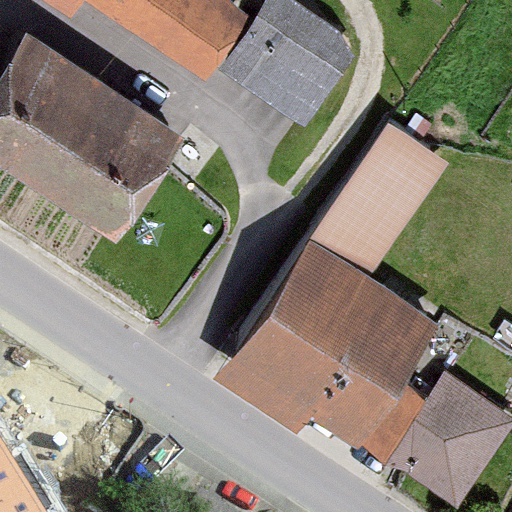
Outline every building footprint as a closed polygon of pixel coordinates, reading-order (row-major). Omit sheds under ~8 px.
[(39,0),(52,9),(57,0),(75,0),(191,75),(231,14),(208,0),(39,0)] [(301,123),(354,39),(290,0),(251,0),(210,67),(301,123)] [(0,22),(0,169),(97,230),(166,122),(3,18),(0,22)] [(443,166),(377,116),(200,365),(335,454),(352,428),(394,364),(429,311),(364,269),(443,166)] [(417,384),(394,364),(352,428),(459,509),(511,420),(511,410),(437,362),(417,384)] [(0,511),(71,511),(0,387),(0,511)] [(221,511),(198,499),(190,511),(221,511)]
